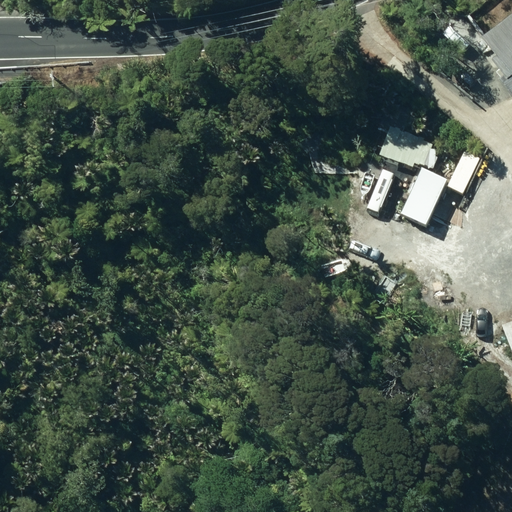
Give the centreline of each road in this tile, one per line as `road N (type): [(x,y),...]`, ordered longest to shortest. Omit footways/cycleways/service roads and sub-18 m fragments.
road 1 (secondary): [(326,0),(208,35),(0,37)]
road 2 (unknown): [(412,0),(452,45),(488,141),(450,236)]
